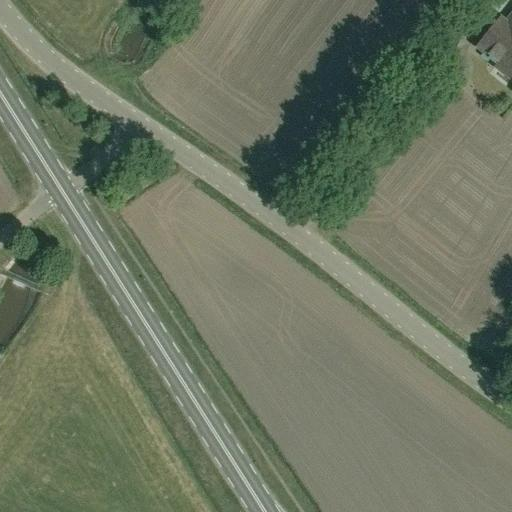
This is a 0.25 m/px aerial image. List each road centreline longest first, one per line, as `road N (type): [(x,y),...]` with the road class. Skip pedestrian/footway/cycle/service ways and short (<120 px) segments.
road 1 (unclassified): [(511,401),(202,165),(138,126)]
road 2 (primary): [(264,511),(62,193)]
road 3 (unclassified): [(138,126),(69,79),(0,6)]
